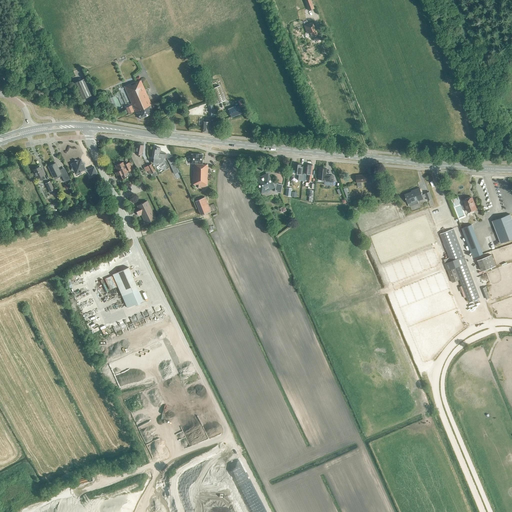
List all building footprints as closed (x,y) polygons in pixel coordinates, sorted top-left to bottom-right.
[(304,0),(308,10),(314,8),(310,0),(304,0)] [(313,37),(317,35),(315,30),(312,22),(305,26),(308,33),(310,32),(311,36),(313,35),(313,37)] [(83,79),(74,83),(82,99),(91,95),(83,79)] [(136,81),(124,86),(132,106),(131,106),(131,105),(126,107),(127,109),(128,112),(129,113),(133,111),(133,110),(134,109),(136,113),(137,113),(139,119),(153,112),(150,105),(151,105),(141,80),(136,82),(136,81)] [(225,100),(220,85),(210,89),(215,104),(225,100)] [(231,117),(241,113),(239,106),(236,107),(235,106),(233,107),(233,108),(228,110),(231,117)] [(138,156),(141,157),(143,145),(137,144),(135,153),(138,154),(138,156)] [(166,153),(160,152),(160,148),(156,147),(156,148),(154,148),(153,157),(152,160),(155,160),(154,163),(159,164),(163,161),(164,158),(165,158),(166,153)] [(207,185),(208,164),(202,164),(202,154),(191,154),(191,156),(189,156),(187,157),(187,159),(188,160),(191,160),(191,163),(193,163),(193,184),(193,185),(195,185),(195,184),(207,185)] [(75,159),(71,170),(74,171),(76,174),(86,169),(84,166),(85,163),(75,159)] [(174,160),(169,163),(172,169),(174,174),(179,172),(174,160)] [(116,174),(119,179),(125,176),(123,173),(134,168),(131,161),(124,164),(123,162),(115,165),(119,173),(117,174),(116,174)] [(61,173),(56,163),(49,166),(54,177),(61,173)] [(157,175),(155,171),(151,164),(144,167),(146,172),(148,171),(149,174),(151,174),(152,177),(157,175)] [(44,175),(45,174),(42,169),(41,170),(40,166),(39,167),(38,167),(37,167),(36,168),(35,169),(34,169),(35,172),(35,173),(37,178),(38,178),(39,181),(45,178),(44,175)] [(97,173),(94,166),(87,170),(90,176),(97,173)] [(326,168),(319,167),(318,179),(324,180),(324,184),(332,185),(333,176),(325,175),(326,168)] [(61,174),(65,182),(70,179),(67,172),(61,174)] [(268,174),(255,180),(260,191),(263,189),(267,192),(270,191),(270,188),(273,187),(275,187),(274,191),(281,193),(282,184),(273,182),(272,183),(268,174)] [(368,183),(372,183),(372,175),(368,176),(368,174),(356,175),(356,182),(357,182),(357,186),(362,186),(361,182),(368,181),(368,183)] [(54,189),(50,181),(45,183),(49,192),(54,189)] [(378,189),(382,197),(388,194),(384,186),(378,189)] [(428,200),(432,199),(429,192),(425,193),(425,194),(422,195),(419,188),(414,190),(414,191),(405,194),(408,203),(418,199),(418,200),(423,199),(423,198),(426,196),(428,200)] [(210,211),(204,197),(195,201),(200,215),(210,211)] [(468,212),(476,209),(472,197),(464,201),(468,212)] [(139,210),(136,211),(138,216),(142,214),(146,223),(155,218),(147,200),(137,205),(139,210)] [(501,243),(511,238),(511,219),(510,214),(492,221),(501,243)] [(462,228),(473,258),(483,254),(471,224),(462,228)] [(452,282),(460,279),(468,302),(479,297),(464,256),(453,229),(440,234),(450,260),(445,262),(452,282)] [(491,255),(478,261),(482,272),(496,267),(491,255)] [(143,300),(128,266),(113,273),(127,307),(143,300)]
